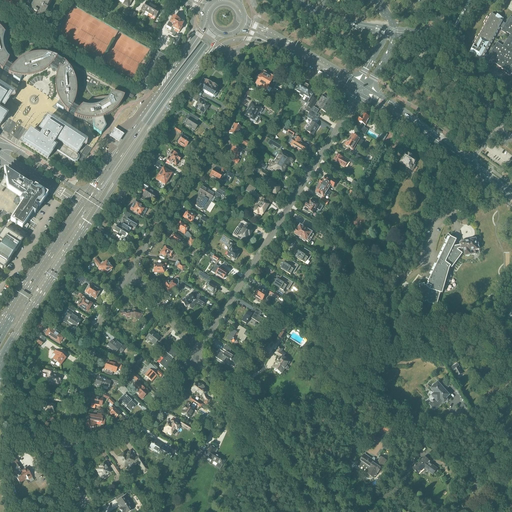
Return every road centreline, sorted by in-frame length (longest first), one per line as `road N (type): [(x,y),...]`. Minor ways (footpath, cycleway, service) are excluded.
road 1 (residential): [(197,355),(349,109)]
road 2 (residential): [(130,271),(238,77)]
road 3 (primary): [(201,31),(87,195)]
road 4 (primary): [(117,164),(229,0)]
road 5 (unclassified): [(317,511),(197,355)]
road 6 (residential): [(71,444),(82,365),(130,271)]
road 7 (primary): [(0,362),(95,207)]
road 8 (primary): [(102,197),(207,52)]
road 9 (residential): [(71,444),(117,438),(142,422),(197,355)]
road 10 (primary): [(82,205),(0,334)]
road 11 (primary): [(358,82),(244,19)]
road 12 (unclassified): [(9,146),(40,95),(31,92),(0,140)]
road 13 (primary): [(511,196),(413,123)]
